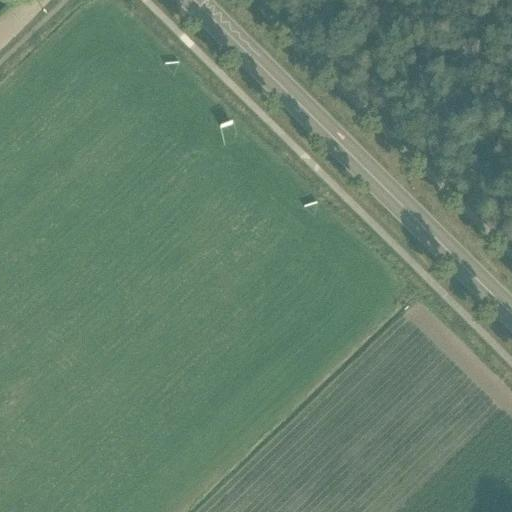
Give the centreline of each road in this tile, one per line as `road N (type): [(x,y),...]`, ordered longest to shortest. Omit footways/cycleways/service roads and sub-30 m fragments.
road 1 (secondary): [(511,318),(188,0)]
road 2 (track): [(504,0),(381,132)]
